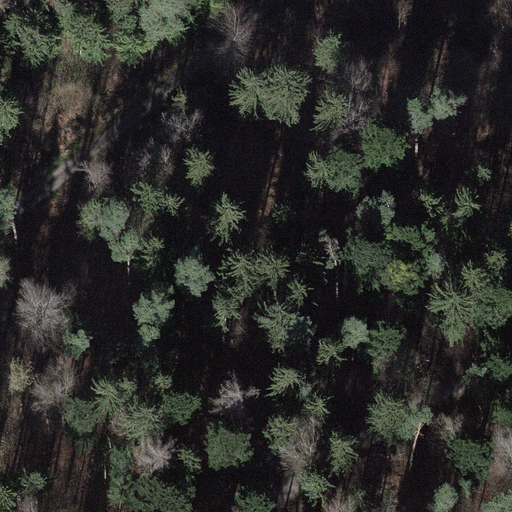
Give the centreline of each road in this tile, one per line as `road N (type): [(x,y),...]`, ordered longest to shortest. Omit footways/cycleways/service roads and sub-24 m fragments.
road 1 (track): [(0,223),(270,0)]
road 2 (track): [(511,371),(412,408),(261,511)]
